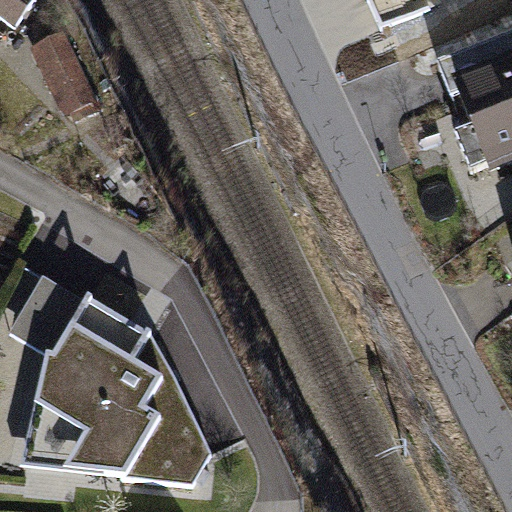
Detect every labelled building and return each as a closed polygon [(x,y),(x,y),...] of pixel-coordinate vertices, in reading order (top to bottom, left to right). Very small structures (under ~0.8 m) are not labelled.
[(0,0),(0,16),(7,21),(19,0),(0,0)] [(360,0),(372,28),(424,7),(420,0),(360,0)] [(511,28),(429,61),(436,78),(446,102),(454,98),(463,122),(443,129),(464,181),(511,162),(511,28)] [(62,45),(34,58),(63,116),(90,102),(62,45)] [(149,337),(20,273),(0,306),(0,327),(30,345),(12,467),(207,482),(149,337)]
